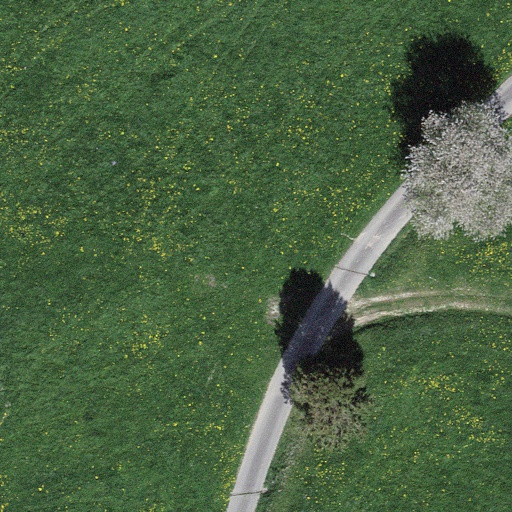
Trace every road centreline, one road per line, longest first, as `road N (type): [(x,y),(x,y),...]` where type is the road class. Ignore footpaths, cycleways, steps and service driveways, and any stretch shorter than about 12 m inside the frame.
road 1 (track): [(240,511),(303,349),(360,260),(399,206),(511,95)]
road 2 (track): [(511,308),(448,299),(328,312)]
